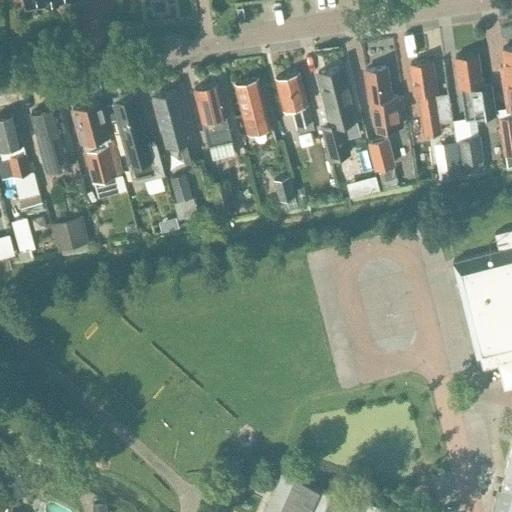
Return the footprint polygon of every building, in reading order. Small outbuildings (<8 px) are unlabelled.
[(147,0),(146,21),(192,24),(193,0),(147,0)] [(503,83),(508,110),(511,109),(511,46),(501,49),(504,66),(498,67),(502,83),(503,83)] [(456,56),(465,118),(485,114),(485,117),(497,115),(492,83),(481,84),(476,52),(456,56)] [(418,94),(424,134),(442,132),(436,91),(431,59),(410,62),(415,94),(418,94)] [(343,65),(318,72),(331,121),(321,123),(331,158),(350,153),(347,137),(361,133),(343,65)] [(386,67),(365,70),(370,101),(374,101),(378,128),(403,124),(398,95),(391,97),(386,67)] [(286,113),(294,111),(300,133),(315,129),(300,71),(297,72),(296,70),(288,72),(287,74),(275,77),(283,109),(285,109),(286,113)] [(259,77),(235,83),(248,132),(271,126),(259,77)] [(203,121),(209,145),(232,140),(226,116),(227,116),(219,82),(195,88),(203,122),(203,121)] [(178,89),(153,95),(167,145),(192,139),(178,89)] [(128,164),(133,183),(164,174),(156,142),(148,145),(143,126),(134,96),(114,101),(122,131),(130,163),(128,164)] [(84,150),(92,182),(122,173),(113,138),(111,139),(110,132),(101,100),(73,108),(82,140),(85,150),(84,150)] [(55,106),(31,112),(46,170),(70,164),(55,106)] [(20,199),(21,207),(42,201),(34,171),(32,161),(29,162),(23,143),(16,112),(0,116),(0,152),(1,159),(8,157),(13,176),(12,176),(18,199),(20,199)] [(511,116),(499,119),(504,156),(511,154),(511,116)] [(463,162),(464,172),(484,169),(482,159),(483,159),(480,134),(458,138),(461,162),(463,162)] [(378,168),(382,186),(397,182),(393,164),(394,164),(388,136),(370,141),(377,169),(378,168)] [(198,159),(194,141),(180,145),(185,162),(198,159)] [(174,201),(178,218),(197,213),(186,171),(170,176),(177,200),(174,201)] [(273,179),(278,199),(295,195),(290,174),(273,179)] [(350,193),(379,189),(378,175),(348,179),(350,193)] [(209,181),(215,210),(235,205),(228,177),(209,181)] [(36,251),(30,215),(14,218),(20,253),(36,251)] [(52,222),(58,248),(86,242),(80,215),(52,222)] [(511,511),(511,228),(495,233),(499,250),(453,261),(477,357),(480,356),(483,368),(498,364),(504,389),(511,386),(511,449),(501,490),(498,490),(491,511),(511,511)] [(383,511),(367,505),(369,501),(334,485),(331,494),(320,489),(293,477),(281,472),(262,511),(383,511)]
